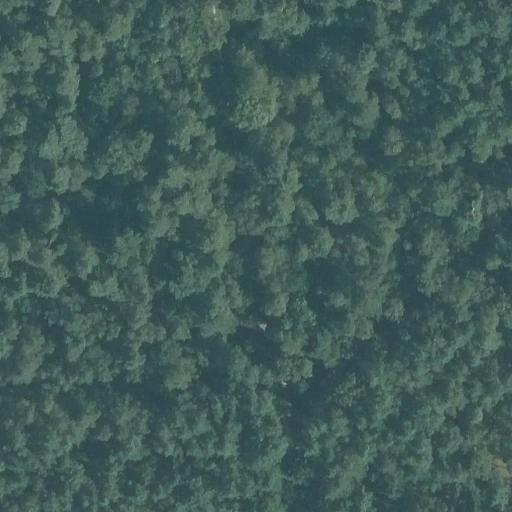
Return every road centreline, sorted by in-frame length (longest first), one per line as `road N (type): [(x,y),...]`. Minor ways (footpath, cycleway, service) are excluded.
road 1 (unknown): [(0,272),(135,320),(222,323),(373,310),(511,188)]
road 2 (track): [(208,0),(304,511)]
